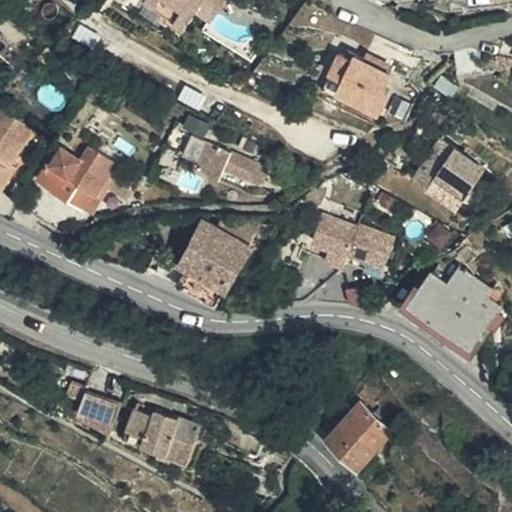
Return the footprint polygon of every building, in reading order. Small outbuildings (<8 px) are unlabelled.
[(203,0),(153,0),(175,15),(187,24),(197,10),(203,0)] [(203,0),(197,10),(212,20),(225,0),(203,0)] [(187,24),(175,15),(170,21),(183,30),(187,24)] [(50,43),(38,55),(49,63),(61,50),(50,43)] [(344,77),(340,86),(338,88),(380,108),(390,90),(384,86),(392,69),(389,67),(364,56),(348,48),(346,54),(341,50),(331,71),(344,77)] [(364,56),(389,67),(393,59),(368,48),(364,56)] [(327,80),(340,86),(344,77),(331,71),(327,80)] [(449,92),(456,82),(441,73),(434,83),(449,92)] [(2,104),(0,106),(0,191),(19,164),(14,160),(37,126),(2,104)] [(209,129),(213,121),(193,110),(188,118),(209,129)] [(459,206),(486,166),(441,136),(414,176),(459,206)] [(209,139),(198,164),(222,175),(227,166),(261,180),(265,178),(270,167),(260,162),(209,139)] [(50,159),(22,203),(62,228),(79,201),(86,205),(95,191),(104,197),(110,187),(104,183),(111,172),(118,160),(90,143),(84,154),(63,142),(51,161),(50,159)] [(135,186),(111,172),(104,183),(110,187),(128,198),(135,186)] [(95,191),(86,205),(96,211),(104,197),(95,191)] [(349,250),(358,223),(323,211),(313,241),(348,252),(349,250)] [(359,220),(358,223),(349,250),(386,262),(396,233),(359,220)] [(244,247),(247,240),(232,232),(216,223),(213,228),(203,221),(183,259),(229,285),(249,250),(244,247)] [(232,232),(247,240),(256,224),(238,221),(232,232)] [(452,231),(440,222),(430,234),(442,244),(452,231)] [(276,227),(271,224),(265,226),(261,232),(262,238),(267,242),(273,243),(278,239),(280,234),(276,227)] [(348,252),(313,241),(309,252),(343,265),(345,261),(348,252)] [(386,262),(349,250),(348,252),(345,261),(382,274),(386,262)] [(472,344),(502,304),(489,296),(494,288),(463,266),(451,282),(435,270),(413,300),(472,344)] [(79,410),(113,428),(124,399),(89,386),(79,410)] [(390,429),(362,404),(332,436),(359,463),(390,429)] [(138,428),(135,437),(161,446),(174,451),(191,457),(203,423),(159,407),(157,412),(137,405),(131,425),(138,428)] [(127,434),(135,437),(138,428),(131,425),(127,434)] [(174,451),(161,446),(159,453),(172,458),(174,451)]
